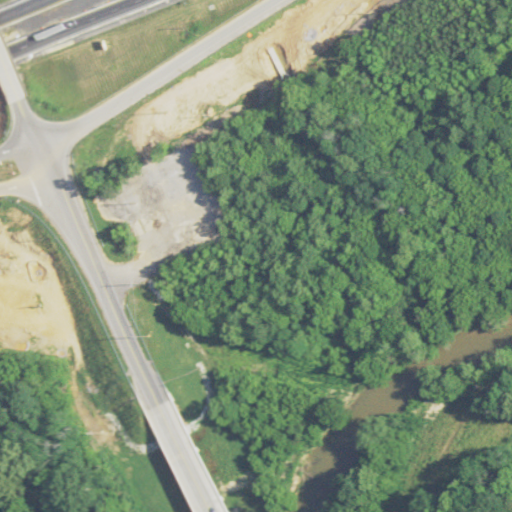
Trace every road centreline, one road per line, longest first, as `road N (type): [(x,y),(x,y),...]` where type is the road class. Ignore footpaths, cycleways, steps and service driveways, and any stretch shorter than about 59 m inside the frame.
road 1 (motorway): [(39,182),(150,127),(349,0)]
road 2 (tertiary): [(150,400),(39,182)]
road 3 (motorway): [(0,56),(142,0)]
road 4 (tertiary): [(208,511),(150,400)]
